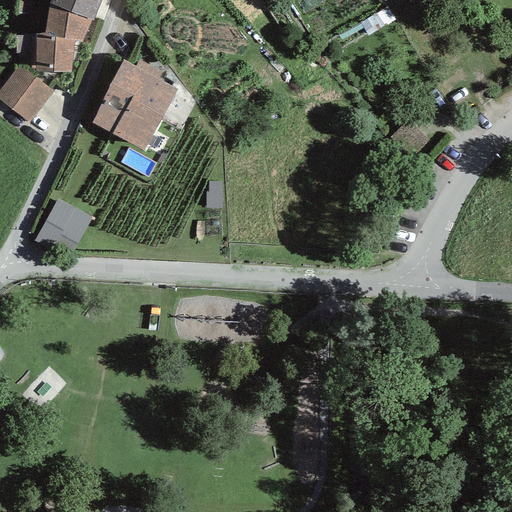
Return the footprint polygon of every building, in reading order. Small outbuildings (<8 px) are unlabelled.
[(96,12),(54,0),(49,0),(44,26),(82,38),(96,12)] [(54,0),(96,12),(100,0),(54,0)] [(44,26),(37,30),(35,68),(72,67),(73,39),(44,26)] [(179,88),(123,58),(92,117),(146,151),(179,88)] [(18,69),(0,88),(0,97),(28,124),(53,88),(18,69)] [(42,248),(79,261),(94,217),(57,204),(42,248)]
